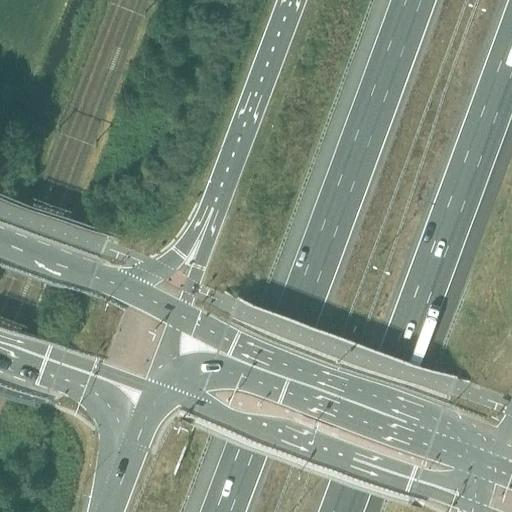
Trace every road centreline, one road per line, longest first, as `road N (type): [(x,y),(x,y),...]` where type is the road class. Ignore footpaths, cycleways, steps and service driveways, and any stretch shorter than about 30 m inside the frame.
road 1 (motorway): [(414,0),(223,511)]
road 2 (motorway): [(341,511),(511,52)]
road 3 (primary): [(499,448),(177,322)]
road 4 (primary): [(151,388),(474,507)]
road 5 (motorway): [(300,0),(220,211)]
road 6 (secondary): [(0,333),(151,388)]
road 7 (motorway): [(220,211),(158,271),(105,279)]
road 8 (motorway): [(151,388),(102,511)]
